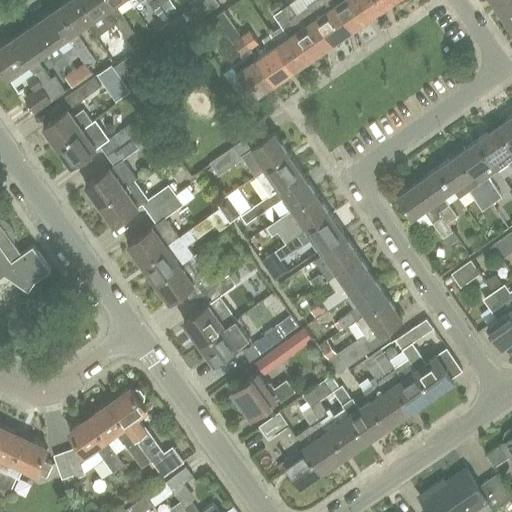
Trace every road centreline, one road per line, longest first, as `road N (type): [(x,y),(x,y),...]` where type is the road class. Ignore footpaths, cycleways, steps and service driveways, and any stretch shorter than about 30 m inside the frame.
road 1 (residential): [(505,400),(362,193),(365,168),(497,69),(458,0)]
road 2 (residential): [(133,333),(0,144)]
road 3 (residential): [(265,511),(133,333)]
road 4 (residential): [(342,511),(505,400)]
road 5 (residential): [(133,333),(53,391),(38,396),(0,381)]
